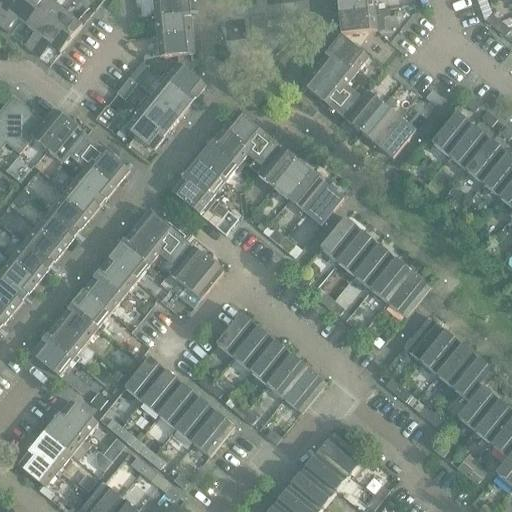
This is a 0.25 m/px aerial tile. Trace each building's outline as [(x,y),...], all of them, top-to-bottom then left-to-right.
[(0,26),(21,0),(0,0),(0,4),(3,7),(0,10),(0,26)] [(27,27),(48,0),(21,0),(0,26),(0,27),(7,33),(18,19),(27,27)] [(33,54),(66,14),(48,0),(27,27),(37,34),(25,48),(33,54)] [(191,17),(189,0),(157,0),(154,0),(155,20),(191,17)] [(375,13),(373,0),(338,0),(340,16),(375,13)] [(377,34),(375,13),(340,16),(342,37),(377,34)] [(61,54),(81,29),(82,27),(66,14),(33,54),(40,60),(51,47),(61,54)] [(501,24),(491,16),(486,23),(495,31),(501,24)] [(193,36),(191,22),(191,17),(155,20),(157,39),(193,36)] [(511,32),(501,24),(495,31),(505,39),(511,32)] [(195,58),(193,36),(157,39),(160,61),(195,58)] [(368,62),(342,41),(329,56),(356,78),(368,62)] [(356,78),(329,56),(319,69),(346,89),(356,78)] [(206,91),(179,69),(177,68),(166,82),(194,106),(206,91)] [(346,89),(319,69),(303,88),(330,109),(346,89)] [(194,106),(166,82),(153,99),(181,121),(194,106)] [(345,122),(362,102),(346,89),(330,109),(345,122)] [(362,135),(384,108),(368,95),(362,102),(345,122),(362,135)] [(46,125),(45,124),(13,99),(0,114),(0,152),(6,145),(21,156),(34,140),(46,125)] [(181,121),(153,99),(140,114),(168,137),(181,121)] [(480,108),(470,100),(465,107),(475,115),(480,108)] [(377,148),(399,121),(384,108),(362,135),(377,148)] [(50,153),(71,126),(55,112),(45,124),(46,125),(34,140),(50,153)] [(168,137),(140,114),(126,132),(154,155),(168,137)] [(498,122),(488,114),(482,121),(492,129),(498,122)] [(265,137),(253,127),(237,115),(224,131),(251,153),(265,137)] [(450,160),(475,130),(458,115),(433,146),(450,160)] [(393,161),(415,134),(399,121),(377,148),(393,161)] [(102,151),(95,146),(71,126),(50,153),(65,165),(71,158),(86,171),(102,151)] [(511,138),(511,134),(504,128),(499,135),(509,143),(511,138)] [(468,174),(492,144),(475,130),(450,160),(468,174)] [(251,153),(224,131),(211,147),(239,169),(248,158),(251,153)] [(263,170),(280,149),(265,137),(251,153),(248,158),(263,170)] [(484,188),(509,157),(492,144),(468,174),(484,188)] [(239,169),(211,147),(199,162),(226,185),(239,169)] [(274,190),(296,163),(280,149),(263,170),(257,176),(274,190)] [(130,174),(125,170),(102,151),(86,171),(114,193),(130,174)] [(38,167),(47,175),(56,164),(46,156),(38,167)] [(500,201),(511,185),(511,160),(509,157),(484,188),(500,201)] [(226,185),(199,162),(185,179),(212,202),(226,185)] [(290,203),(312,175),(296,163),(274,190),(290,203)] [(114,193),(86,171),(75,185),(102,207),(114,193)] [(305,216),(328,188),(312,175),(290,203),(305,216)] [(212,202),(185,179),(172,194),(200,217),(212,202)] [(102,207),(75,185),(63,199),(91,222),(102,207)] [(511,185),(500,201),(511,210),(511,185)] [(322,229),(344,202),(328,188),(305,216),(322,229)] [(91,222),(63,199),(50,215),(78,237),(91,222)] [(177,237),(167,228),(149,214),(134,231),(163,254),(177,237)] [(78,237),(50,215),(37,231),(65,253),(78,237)] [(337,265),(362,234),(346,221),(321,252),(337,265)] [(65,253),(37,231),(25,246),(52,269),(65,253)] [(163,254),(134,231),(122,247),(150,270),(160,258),(163,254)] [(285,241),(275,233),(269,240),(279,248),(285,241)] [(355,280),(380,249),(362,234),(337,265),(355,280)] [(175,269),(192,249),(177,237),(163,254),(160,258),(175,269)] [(295,249),(285,241),(279,248),(289,256),(295,249)] [(52,269),(25,246),(12,262),(39,284),(52,269)] [(150,270),(122,247),(110,262),(138,285),(150,270)] [(186,290),(208,262),(192,249),(175,269),(169,276),(186,290)] [(371,293),(396,262),(380,249),(355,280),(371,293)] [(39,284),(12,262),(0,276),(0,278),(26,300),(39,284)] [(138,285),(110,262),(97,277),(125,300),(138,285)] [(202,303),(224,275),(208,262),(186,290),(202,303)] [(388,306),(412,275),(396,262),(371,293),(388,306)] [(406,321),(431,290),(412,275),(388,306),(406,321)] [(311,284),(301,276),(295,283),(305,291),(311,284)] [(125,300),(97,277),(83,294),(111,317),(125,300)] [(26,300),(0,278),(0,304),(14,316),(26,300)] [(111,317),(83,294),(71,309),(99,331),(111,317)] [(335,304),(325,296),(320,303),(330,311),(335,304)] [(14,316),(0,304),(0,332),(14,316)] [(345,312),(335,304),(330,311),(339,319),(345,312)] [(99,331),(71,309),(59,324),(86,347),(99,331)] [(235,361),(259,331),(242,316),(217,347),(235,361)] [(421,365),(446,334),(429,320),(403,351),(421,365)] [(368,331),(358,323),(353,330),(363,338),(368,331)] [(86,347),(59,324),(46,340),(74,363),(86,347)] [(252,375),(276,345),(259,331),(235,361),(252,375)] [(378,339),(368,331),(363,338),(372,346),(378,339)] [(437,379),(463,348),(446,334),(421,365),(437,379)] [(74,363),(46,340),(32,357),(60,379),(74,363)] [(268,388),(293,358),(276,345),(252,375),(268,388)] [(454,393),(480,362),(463,348),(437,379),(454,393)] [(285,402),(309,372),(293,358),(268,388),(285,402)] [(142,405),(167,375),(150,361),(125,391),(142,405)] [(485,390),(497,376),(480,362),(454,393),(469,406),(483,389),(485,390)] [(302,416),(327,386),(309,372),(285,402),(302,416)] [(159,418),(183,389),(167,375),(142,405),(159,418)] [(214,385),(205,378),(200,385),(209,392),(214,385)] [(401,390),(392,381),(386,388),(396,396),(401,390)] [(225,394),(214,385),(209,392),(219,401),(225,394)] [(176,432),(201,403),(183,389),(159,418),(176,432)] [(501,404),(485,390),(483,389),(469,406),(458,420),(476,435),(501,404)] [(411,398),(401,390),(396,396),(405,404),(411,398)] [(193,446),(217,416),(201,403),(176,432),(193,446)] [(99,427),(80,412),(71,404),(58,420),(85,443),(99,427)] [(492,448),(511,423),(511,413),(501,404),(476,435),(492,448)] [(248,413),(238,405),(233,412),(243,420),(248,413)] [(435,417),(425,409),(419,415),(429,424),(435,417)] [(258,421),(248,413),(243,420),(252,428),(258,421)] [(211,460),(230,437),(235,430),(217,416),(193,446),(211,460)] [(444,425),(435,417),(429,424),(439,431),(444,425)] [(85,443),(58,420),(45,436),(72,459),(85,443)] [(122,430),(113,422),(107,429),(116,436),(122,430)] [(511,423),(492,448),(508,461),(510,463),(511,461),(511,423)] [(127,445),(132,438),(122,430),(116,436),(127,445)] [(282,440),(272,432),(266,439),(276,447),(282,440)] [(72,459),(45,436),(32,452),(60,474),(72,459)] [(365,461),(334,436),(320,453),(351,478),(365,461)] [(449,453),(439,445),(433,452),(443,460),(449,453)] [(156,457),(146,449),(141,456),(150,464),(156,457)] [(60,474),(32,452),(19,468),(46,491),(60,474)] [(351,478),(320,453),(307,470),(338,495),(351,478)] [(166,465),(156,457),(150,464),(160,472),(166,465)] [(147,469),(137,461),(132,468),(141,476),(147,469)] [(511,490),(511,461),(510,463),(508,461),(496,477),(511,490)] [(473,473),(463,464),(457,471),(467,479),(473,473)] [(157,477),(147,469),(141,476),(151,484),(157,477)] [(323,511),(338,495),(307,470),(293,487),(323,511)] [(482,480),(473,473),(467,479),(477,487),(482,480)] [(190,485),(180,477),(175,484),(184,492),(190,485)] [(323,511),(293,487),(279,503),(289,511),(323,511)] [(111,511),(120,501),(103,488),(83,511),(111,511)] [(181,496),(171,488),(165,495),(175,503),(181,496)] [(382,503),(390,494),(383,488),(375,498),(382,503)] [(372,511),(375,511),(382,503),(375,498),(367,508),(372,511)] [(133,511),(120,501),(111,511),(133,511)] [(289,511),(279,503),(272,511),(289,511)]
